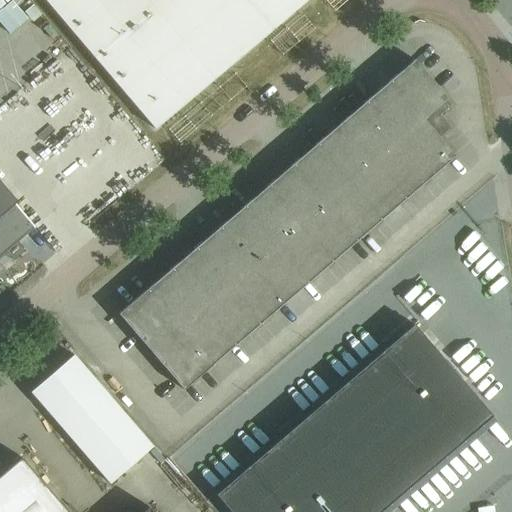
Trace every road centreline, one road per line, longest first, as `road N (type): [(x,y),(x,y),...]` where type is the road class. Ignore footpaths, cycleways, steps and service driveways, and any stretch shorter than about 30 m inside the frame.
road 1 (unclassified): [(0,332),(399,0)]
road 2 (unclassified): [(511,125),(492,42),(455,0)]
